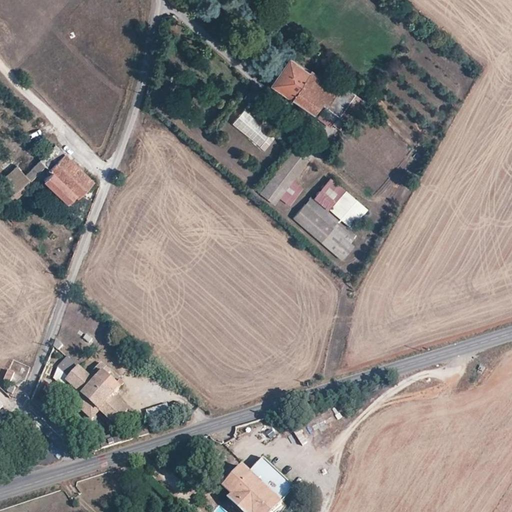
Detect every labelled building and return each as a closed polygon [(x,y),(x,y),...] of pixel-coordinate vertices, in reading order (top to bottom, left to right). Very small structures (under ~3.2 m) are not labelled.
[(291,98),(313,113),(320,103),(338,116),(353,95),(327,76),(325,80),(309,70),(307,73),(288,60),(270,86),(290,100),(291,98)] [(56,142),(41,158),(54,170),(46,178),(68,199),(70,196),(74,199),(94,179),(56,142)] [(308,160),(293,149),(260,191),(275,203),(308,160)] [(47,164),(41,158),(27,172),(30,175),(33,179),(47,164)] [(14,190),(30,175),(27,172),(18,163),(2,177),(14,190)] [(6,197),(11,201),(34,180),(33,179),(30,175),(14,190),(6,197)] [(367,208),(345,190),(329,209),(351,228),(367,208)] [(358,236),(310,196),(292,217),(340,257),(358,236)] [(54,348),(58,351),(61,350),(63,346),(56,342),(54,348)] [(12,383),(22,362),(13,359),(4,379),(12,383)] [(69,380),(80,369),(69,359),(58,370),(54,377),(64,386),(66,383),(69,380)] [(99,376),(119,393),(121,388),(124,384),(120,381),(117,384),(104,374),(107,370),(101,365),(94,372),(99,376)] [(99,376),(95,381),(80,369),(69,380),(66,383),(81,396),(101,412),(115,425),(127,411),(112,398),(119,393),(99,376)] [(101,412),(81,396),(74,405),(93,422),(101,412)] [(172,406),(174,414),(182,411),(180,404),(172,406)] [(102,442),(106,450),(150,436),(149,433),(145,427),(102,442)] [(228,498),(243,511),(269,511),(294,486),(262,457),(250,470),(243,464),(223,486),(231,494),(228,498)]
